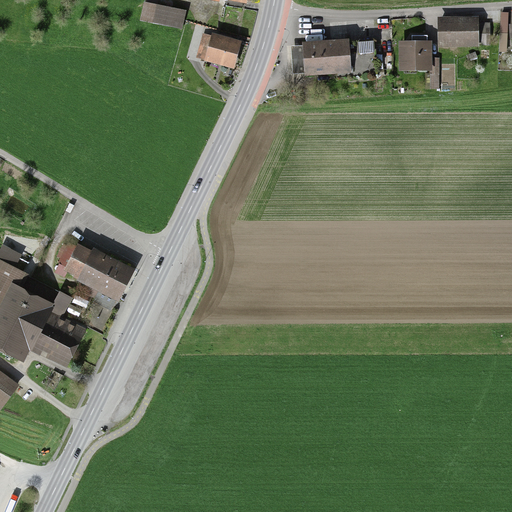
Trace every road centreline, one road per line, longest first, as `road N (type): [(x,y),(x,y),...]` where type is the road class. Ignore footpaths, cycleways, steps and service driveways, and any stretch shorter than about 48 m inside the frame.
road 1 (primary): [(45,511),(252,80),(275,2)]
road 2 (residential): [(275,2),(359,15),(511,5)]
road 3 (track): [(241,104),(200,73),(199,18),(184,0)]
